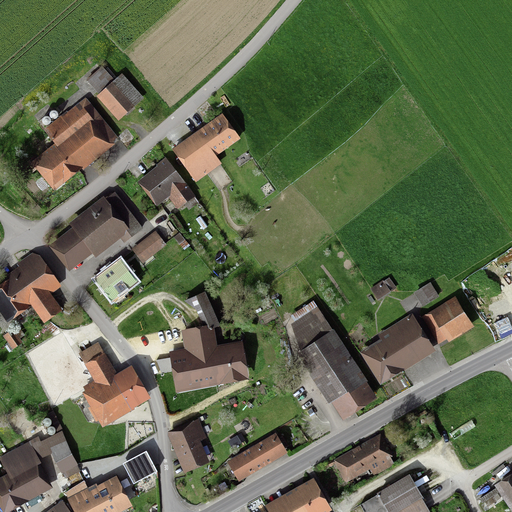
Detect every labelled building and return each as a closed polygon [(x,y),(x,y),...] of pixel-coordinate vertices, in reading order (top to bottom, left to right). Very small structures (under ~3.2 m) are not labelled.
[(133,104),(101,68),(91,77),(123,113),(133,104)] [(40,166),(54,183),(113,136),(85,102),(63,119),(62,117),(45,131),(60,150),(44,162),(42,159),(38,162),(34,157),(23,166),(24,167),(20,170),(26,177),(40,166)] [(234,135),(223,120),(177,153),(196,179),(207,172),(203,168),(214,160),(216,163),(219,161),(211,151),(234,135)] [(197,200),(169,164),(144,184),(156,199),(167,190),(179,207),(187,200),(191,205),(197,200)] [(128,239),(141,228),(114,193),(104,201),(107,206),(76,230),(77,232),(56,248),(68,264),(78,256),(79,257),(122,225),(126,231),(123,233),(128,239)] [(144,260),(164,245),(154,233),(134,248),(144,260)] [(59,309),(51,297),(47,300),(41,291),(56,280),(42,260),(37,263),(32,255),(20,263),(26,271),(0,289),(0,301),(10,316),(25,305),(23,303),(30,298),(45,319),(59,309)] [(96,280),(111,299),(135,280),(121,261),(96,280)] [(511,284),(511,276),(503,261),(476,278),(491,301),(507,291),(505,289),(511,284)] [(389,278),(384,282),(390,291),(395,287),(389,278)] [(371,289),(378,299),(389,291),(383,281),(371,289)] [(437,296),(429,283),(417,291),(425,304),(437,296)] [(204,328),(183,332),(187,354),(171,357),(175,385),(222,376),(222,378),(244,374),(239,349),(216,353),(212,327),(219,324),(204,292),(186,301),(196,308),(204,328)] [(424,316),(439,340),(468,322),(456,303),(436,315),(433,310),(424,316)] [(428,347),(409,317),(387,331),(390,336),(399,330),(401,333),(367,355),(380,376),(428,347)] [(304,348),(303,349),(345,414),(370,397),(362,384),(366,382),(328,324),(302,341),(304,348)] [(12,331),(5,336),(13,347),(20,342),(12,331)] [(98,381),(85,388),(102,418),(145,393),(132,372),(117,380),(97,346),(80,355),(87,366),(89,365),(98,381)] [(204,460),(196,441),(204,437),(197,420),(173,430),(189,467),(204,460)] [(63,434),(48,441),(62,470),(76,464),(63,434)] [(273,437),(252,449),(262,465),(282,452),(273,437)] [(393,464),(379,438),(335,463),(344,479),(369,465),(374,474),(393,464)] [(0,496),(5,506),(46,484),(32,459),(42,452),(35,440),(1,459),(11,478),(0,483),(0,496)] [(241,477),(262,465),(252,449),(232,461),(241,477)] [(157,471),(146,450),(123,463),(133,483),(157,471)] [(104,511),(126,501),(117,483),(121,481),(117,474),(98,484),(101,491),(91,496),(83,481),(65,492),(69,499),(75,511),(104,511)] [(364,511),(427,511),(430,511),(409,476),(360,504),(364,511)] [(511,476),(498,485),(510,503),(511,501),(511,476)] [(312,511),(325,505),(314,485),(269,511),(312,511)] [(70,511),(64,503),(51,511),(70,511)]
